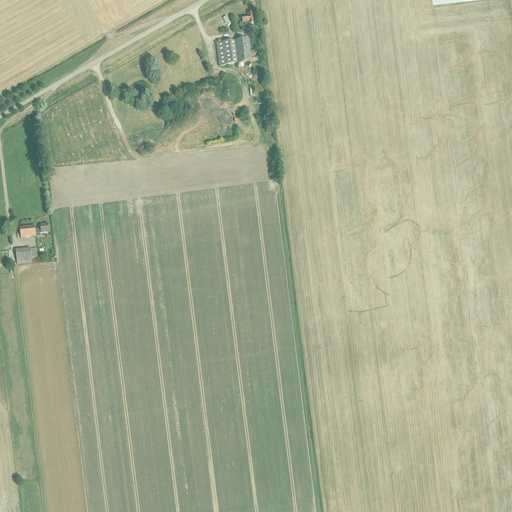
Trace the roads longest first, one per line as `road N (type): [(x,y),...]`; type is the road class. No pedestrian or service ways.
road 1 (track): [(45,511),(15,271)]
road 2 (unclassified): [(55,85),(208,0)]
